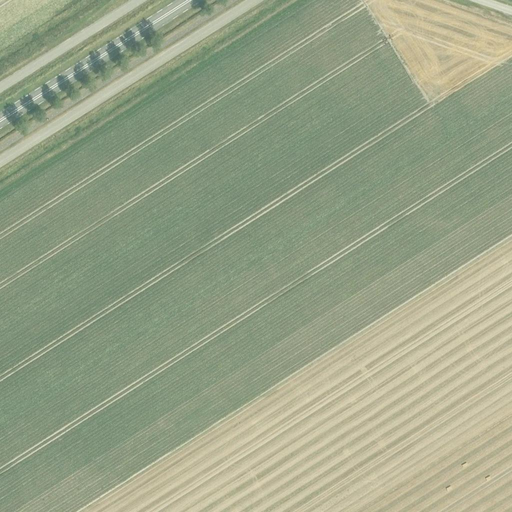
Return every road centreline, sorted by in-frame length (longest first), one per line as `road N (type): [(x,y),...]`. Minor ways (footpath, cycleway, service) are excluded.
road 1 (unclassified): [(0,161),(254,0)]
road 2 (primary): [(0,121),(190,0)]
road 3 (unclassified): [(0,87),(138,0)]
